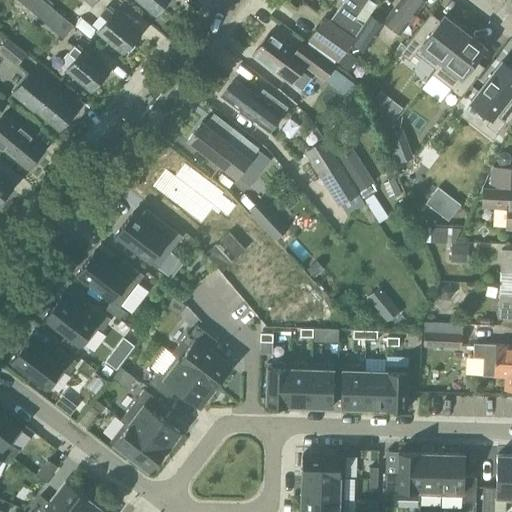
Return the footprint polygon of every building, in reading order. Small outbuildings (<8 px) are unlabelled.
[(15,0),(38,19),(63,39),(73,26),(49,6),(41,0),(15,0)] [(139,0),(155,13),(158,11),(161,11),(165,6),(164,3),(166,0),(139,0)] [(352,40),(370,15),(376,6),(369,1),(369,0),(343,0),(344,1),(338,9),(328,22),(352,40)] [(421,0),(399,0),(383,21),(400,34),(408,23),(410,24),(416,16),(414,15),(424,2),(421,0)] [(116,11),(113,15),(106,9),(100,16),(107,22),(99,32),(123,52),(125,50),(129,50),(130,49),(133,45),(132,41),(139,33),(126,22),(127,20),(116,11)] [(379,21),(370,15),(351,43),(364,52),(375,35),(371,32),(379,21)] [(435,69),(464,32),(443,16),(427,37),(418,29),(399,53),(409,61),(415,53),(435,69)] [(323,19),(308,40),(335,60),(338,61),(352,40),(328,22),(323,19)] [(484,48),(464,32),(435,69),(432,73),(451,88),(450,90),(460,99),(477,77),(467,70),(484,48)] [(300,72),(304,66),(323,81),(334,66),(302,42),(295,52),(269,33),(252,55),(291,84),(300,72)] [(26,54),(7,38),(0,46),(0,52),(16,66),(26,54)] [(74,47),(68,54),(75,60),(67,70),(91,90),(93,89),(96,89),(101,83),(100,81),(107,72),(94,61),(95,59),(84,50),(81,53),(74,47)] [(511,112),(502,105),(511,92),(511,69),(502,62),(470,103),(490,118),(485,125),(497,135),(511,115),(511,112)] [(34,111),(36,109),(60,129),(61,127),(65,127),(69,122),(68,119),(75,111),(62,100),(63,98),(52,89),(50,91),(29,74),(13,94),(34,111)] [(264,92),(259,99),(233,80),(221,96),(269,133),(288,107),(267,91),(266,93),(264,92)] [(31,136),(4,114),(0,118),(0,147),(2,149),(4,147),(28,167),(30,165),(33,165),(38,160),(37,157),(43,149),(30,137),(31,136)] [(200,123),(187,140),(235,177),(248,161),(232,147),(200,123)] [(339,206),(359,193),(338,159),(325,139),(305,152),(339,206)] [(237,210),(233,207),(235,205),(183,164),(175,173),(173,171),(168,178),(162,173),(148,191),(167,206),(164,211),(181,224),(184,220),(212,241),(237,210)] [(490,188),(511,189),(511,170),(491,169),(490,188)] [(0,203),(1,203),(3,201),(5,199),(4,195),(11,187),(0,176),(0,203)] [(482,207),(507,209),(506,230),(511,229),(511,189),(483,188),(477,201),(482,201),(482,207)] [(261,200),(248,211),(275,241),(287,229),(261,200)] [(182,236),(162,221),(155,230),(132,213),(115,235),(158,268),(182,236)] [(500,273),(499,285),(511,285),(511,251),(501,250),(500,273)] [(124,260),(116,270),(93,252),(76,274),(119,307),(144,275),(124,260)] [(511,285),(499,285),(499,297),(497,319),(511,320),(511,285)] [(83,313),(61,296),(57,301),(47,313),(44,318),(82,348),(99,327),(102,330),(111,319),(91,303),(83,313)] [(400,311),(390,300),(377,311),(386,322),(400,311)] [(462,324),(423,322),(423,346),(460,347),(461,334),(462,324)] [(179,360),(216,387),(231,366),(210,350),(217,341),(197,326),(189,336),(187,334),(171,354),(179,360)] [(300,329),(300,337),(312,337),(312,329),(300,329)] [(353,339),(365,339),(365,331),(353,331),(353,339)] [(377,331),(365,331),(365,339),(377,339),(377,331)] [(260,334),(260,342),(272,342),(272,334),(260,334)] [(386,337),(386,346),(398,346),(398,338),(386,337)] [(27,339),(10,361),(49,391),(65,370),(69,373),(78,362),(58,347),(50,356),(27,339)] [(493,376),(505,377),(504,390),(511,390),(511,345),(495,344),(495,345),(466,345),(465,357),(494,358),(493,376)] [(216,387),(179,360),(165,378),(157,372),(148,383),(169,398),(176,389),(200,407),(216,387)] [(288,406),(290,363),(267,363),(266,405),(288,406)] [(288,406),(310,407),(311,364),(290,363),(288,406)] [(311,364),(310,407),(332,407),(334,365),(311,364)] [(364,370),(365,370),(365,366),(342,365),(340,408),(363,408),(364,370)] [(385,366),(385,371),(384,409),(407,410),(408,367),(385,366)] [(385,371),(365,370),(364,370),(363,408),(384,409),(385,371)] [(130,426),(165,453),(181,433),(159,416),(167,406),(146,390),(122,420),(130,426)] [(104,408),(95,399),(79,420),(89,427),(104,408)] [(0,448),(13,458),(19,450),(11,444),(22,430),(0,413),(0,448)] [(165,453),(130,426),(115,446),(150,473),(165,453)] [(384,499),(419,500),(420,453),(398,452),(397,474),(385,474),(384,499)] [(442,453),(420,453),(419,500),(420,500),(420,496),(441,496),(442,453)] [(442,453),(441,496),(462,497),(462,502),(475,502),(476,477),(464,476),(464,454),(442,453)] [(302,454),(301,477),(344,478),(345,456),(302,454)] [(511,496),(511,454),(497,455),(496,482),(483,482),(483,508),(506,509),(506,497),(511,496)] [(47,459),(35,475),(45,483),(57,467),(47,459)] [(369,479),(377,479),(378,467),(370,467),(369,479)] [(344,478),(301,477),(301,498),(343,500),(344,478)] [(377,479),(369,479),(369,491),(377,491),(377,479)] [(74,511),(86,497),(66,482),(50,503),(40,496),(27,511),(74,511)] [(99,507),(86,497),(74,511),(102,511),(98,509),(99,507)] [(343,511),(343,500),(301,498),(300,511),(343,511)] [(369,501),(368,511),(376,511),(376,501),(369,501)]
